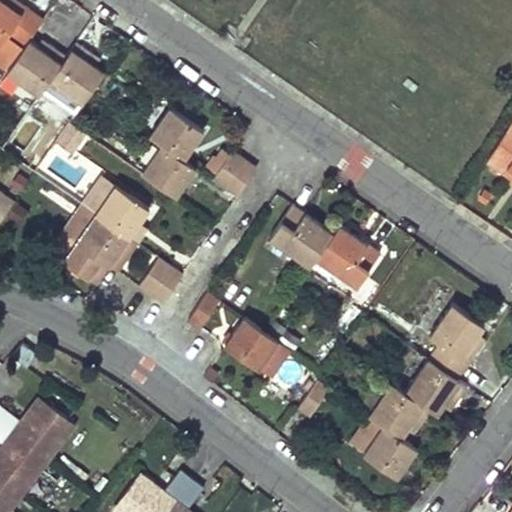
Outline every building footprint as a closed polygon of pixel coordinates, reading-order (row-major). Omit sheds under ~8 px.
[(0,0),(0,62),(7,68),(28,37),(42,18),(16,0),(5,0),(4,0),(0,0)] [(7,68),(6,70),(39,93),(49,79),(66,54),(49,42),(45,48),(36,42),(28,37),(7,68)] [(40,37),(36,42),(45,48),(49,42),(40,37)] [(66,54),(49,79),(81,102),(104,69),(95,62),(86,56),(90,50),(75,40),(66,54)] [(90,50),(86,56),(95,62),(99,56),(90,50)] [(169,104),(149,133),(162,141),(183,156),(202,128),(169,104)] [(511,117),(484,158),(511,177),(511,117)] [(162,141),(142,170),(175,193),(195,165),(183,156),(162,141)] [(211,176),(228,152),(220,146),(203,170),(211,176)] [(256,166),(231,148),(228,152),(211,176),(236,193),(256,166)] [(100,172),(80,201),(95,211),(116,182),(100,172)] [(116,182),(95,211),(129,235),(139,220),(149,205),(116,182)] [(0,219),(14,199),(0,188),(0,219)] [(80,201),(60,231),(75,241),(95,211),(80,201)] [(292,202),(269,237),(309,265),(315,256),(333,231),(292,202)] [(95,211),(75,241),(108,264),(117,251),(129,235),(95,211)] [(139,220),(129,235),(138,241),(148,226),(139,220)] [(333,231),(315,256),(355,284),(379,250),(339,222),(333,231)] [(129,235),(117,251),(126,257),(138,241),(129,235)] [(157,254),(136,284),(148,293),(169,262),(157,254)] [(169,262),(148,293),(161,301),(182,271),(169,262)] [(207,289),(187,318),(200,327),(220,298),(207,289)] [(451,300),(428,333),(439,340),(428,356),(457,376),(479,343),(473,339),(477,332),(484,323),(451,300)] [(223,338),(239,312),(219,301),(204,327),(223,338)] [(244,314),(223,344),(257,367),(278,338),(244,314)] [(477,332),(473,339),(479,343),(484,336),(477,332)] [(278,338),(257,367),(270,376),(291,347),(278,338)] [(428,356),(405,389),(430,407),(438,412),(442,406),(450,395),(455,399),(467,383),(457,376),(428,356)] [(316,377),(296,407),(309,416),(329,387),(316,377)] [(391,379),(367,413),(382,423),(401,436),(406,428),(412,419),(419,423),(430,407),(405,389),(391,379)] [(455,399),(450,395),(442,406),(448,410),(455,399)] [(66,419),(37,396),(18,421),(0,407),(0,441),(1,442),(0,443),(0,504),(21,477),(26,481),(60,437),(55,433),(66,419)] [(347,441),(362,452),(382,423),(367,413),(366,412),(347,441)] [(71,422),(66,419),(55,433),(60,437),(71,422)] [(419,423),(412,419),(406,428),(412,433),(419,423)] [(396,475),(416,446),(401,436),(382,423),(362,452),(396,475)] [(174,501),(142,476),(116,510),(118,511),(200,511),(214,495),(191,478),(174,501)] [(0,511),(2,511),(26,481),(21,477),(0,504),(0,511)]
